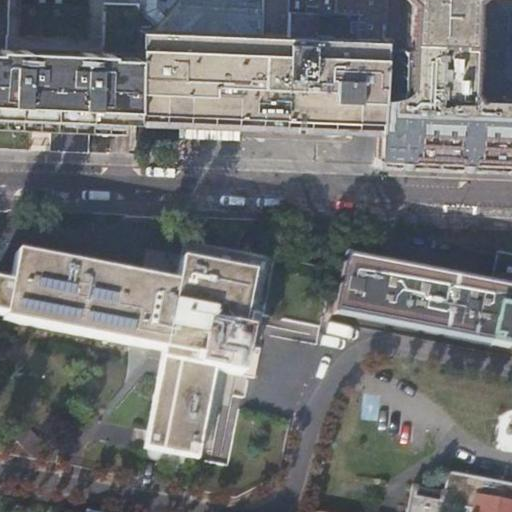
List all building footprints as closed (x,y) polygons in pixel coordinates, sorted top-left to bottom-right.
[(137,59),(137,0),(102,0),(100,54),(109,54),(108,57),(137,59)] [(178,0),(151,31),(257,35),(258,0),(178,0)] [(258,0),(257,35),(283,35),(284,13),(354,15),(353,37),(384,38),(385,0),(258,0)] [(511,0),(385,0),(384,38),(377,128),(376,164),(511,169),(511,0)] [(151,31),(138,31),(137,118),(377,128),(384,38),(353,37),(283,35),(257,35),(151,31)] [(4,50),(0,49),(0,119),(51,122),(50,145),(50,147),(73,148),(74,122),(108,124),(122,125),(136,125),(137,119),(137,59),(108,57),(109,54),(100,54),(80,53),(80,56),(25,54),(25,51),(4,50)] [(140,451),(195,462),(214,373),(240,379),(249,333),(240,331),(256,258),(184,243),(175,286),(140,278),(104,271),(16,252),(9,285),(0,282),(0,315),(2,316),(2,319),(126,345),(143,349),(161,352),(140,451)] [(493,263),(490,282),(511,286),(511,252),(496,249),(493,263)] [(511,286),(490,282),(345,254),(333,314),(511,348),(511,286)] [(142,268),(106,261),(104,271),(140,278),(142,268)] [(139,369),(143,349),(126,345),(123,359),(116,367),(130,379),(139,369)] [(511,511),(511,484),(449,473),(445,491),(412,485),(407,511),(511,511)]
